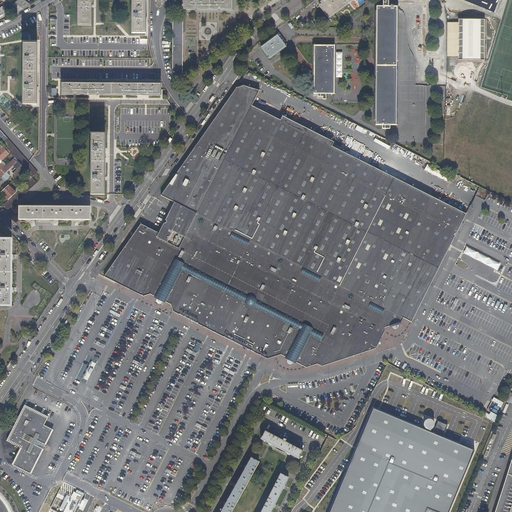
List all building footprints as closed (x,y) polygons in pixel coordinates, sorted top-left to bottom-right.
[(91,0),(77,0),(78,25),(91,25),(92,6),(91,0)] [(131,0),(132,33),(145,33),(145,16),(145,0),(131,0)] [(182,0),(183,10),(195,10),(207,10),(220,10),(232,10),(232,0),(182,0)] [(325,1),(324,0),(323,0),(320,2),(323,5),(321,6),(329,17),(334,13),(333,12),(338,9),(351,0),(329,0),(327,2),(326,0),(325,1)] [(397,125),(397,75),(398,6),(377,6),(376,104),(376,111),(376,125),(377,125),(397,125)] [(183,27),(183,19),(172,19),(172,77),(182,77),(183,27)] [(459,59),(458,59),(458,60),(485,61),(486,20),(458,19),(458,20),(459,20),(459,23),(448,23),(447,57),(459,57),(459,59)] [(287,46),(278,34),(261,47),(270,59),(287,46)] [(37,62),(37,45),(23,44),(23,105),(36,105),(36,89),(37,62)] [(314,45),(314,64),(314,72),(314,94),(321,94),(335,94),(335,45),(314,45)] [(145,95),(160,95),(160,84),(61,83),(61,95),(74,95),(96,95),(124,95),(145,95)] [(311,141),(316,132),(283,115),(280,120),(252,105),(259,89),(244,84),(237,86),(160,195),(174,201),(165,219),(166,220),(165,222),(163,223),(158,232),(140,223),(103,276),(142,296),(149,294),(154,296),(153,298),(154,299),(156,299),(156,300),(157,300),(158,301),(159,301),(160,302),(161,302),(162,302),(163,303),(164,304),(165,302),(170,304),(172,312),(262,358),(267,360),(280,355),(285,358),(284,359),(287,361),(288,362),(288,363),(289,363),(291,364),(292,364),(293,364),(295,365),(296,363),(306,369),(317,365),(322,367),(376,350),(385,331),(384,329),(390,328),(390,330),(396,329),(397,328),(398,328),(399,327),(398,325),(401,325),(401,323),(403,319),(412,323),(467,214),(466,214),(332,146),(323,148),(311,141)] [(366,130),(356,124),(355,128),(365,133),(366,130)] [(0,140),(32,177),(37,172),(0,130),(0,140)] [(334,142),(316,132),(311,141),(323,148),(332,146),(334,142)] [(90,194),(104,194),(104,179),(104,149),(104,134),(91,134),(90,194)] [(3,147),(0,149),(0,158),(1,160),(9,153),(3,147)] [(128,150),(121,177),(132,180),(140,153),(128,150)] [(0,178),(5,173),(13,165),(18,161),(15,158),(2,171),(4,172),(0,176),(0,178)] [(13,178),(15,179),(23,171),(21,168),(22,166),(18,161),(13,165),(16,170),(13,173),(15,176),(13,178)] [(426,166),(424,170),(446,181),(448,176),(426,166)] [(7,210),(36,182),(32,177),(22,187),(16,193),(8,200),(3,205),(7,210)] [(16,193),(14,191),(8,185),(1,192),(8,200),(16,193)] [(72,220),(89,220),(90,207),(20,206),(20,220),(37,220),(72,220)] [(11,256),(11,240),(0,239),(0,305),(11,306),(11,289),(11,256)] [(110,308),(108,313),(118,319),(120,313),(115,310),(110,308)] [(154,330),(149,327),(146,333),(151,336),(156,338),(159,332),(154,330)] [(191,349),(187,347),(184,352),(189,355),(194,357),(197,352),(191,349)] [(229,368),(224,366),(221,371),(226,374),(231,376),(234,371),(229,368)] [(496,421),(503,401),(492,398),(485,418),(496,421)] [(11,464),(28,473),(41,448),(39,447),(41,443),(43,444),(51,429),(42,425),(47,416),(24,404),(5,440),(20,448),(11,464)] [(165,406),(160,404),(158,407),(163,409),(168,412),(170,409),(165,406)] [(434,511),(435,511),(437,511),(448,511),(473,451),(378,411),(373,409),(329,511),(434,511)] [(442,410),(441,413),(443,414),(442,415),(445,417),(444,420),(450,422),(453,414),(442,410)] [(302,450),(265,430),(260,439),(298,458),(302,450)] [(231,511),(259,462),(251,457),(247,465),(245,469),(236,483),(234,487),(226,502),(224,505),(220,511),(231,511)] [(511,511),(511,458),(494,511),(511,511)] [(288,477),(280,473),(260,511),(270,511),(273,508),(275,504),(283,489),(285,485),(288,477)] [(72,496),(60,490),(51,509),(57,511),(74,511),(84,493),(77,490),(76,492),(74,491),(72,496)]
